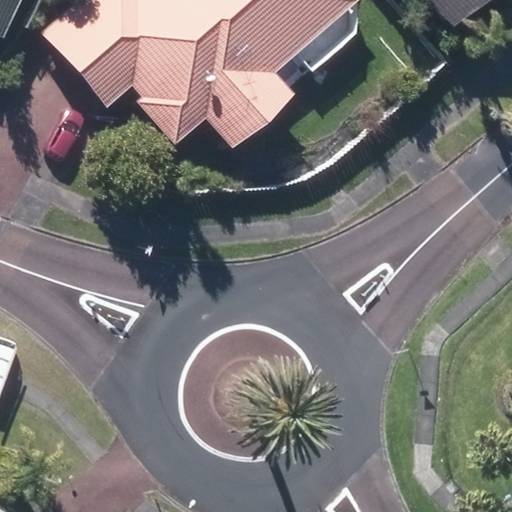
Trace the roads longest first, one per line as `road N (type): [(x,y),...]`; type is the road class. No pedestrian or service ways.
road 1 (residential): [(331,457),(299,482),(259,494),(218,489),(181,470),(155,439),(142,400),(145,359),(163,322)]
road 2 (residential): [(335,321),(511,164)]
road 3 (residential): [(163,322),(201,290),(249,279),(297,290),(335,321)]
road 4 (residential): [(163,322),(0,248)]
road 5 (residential): [(335,321),(352,353),(357,389),(350,425),(331,457)]
